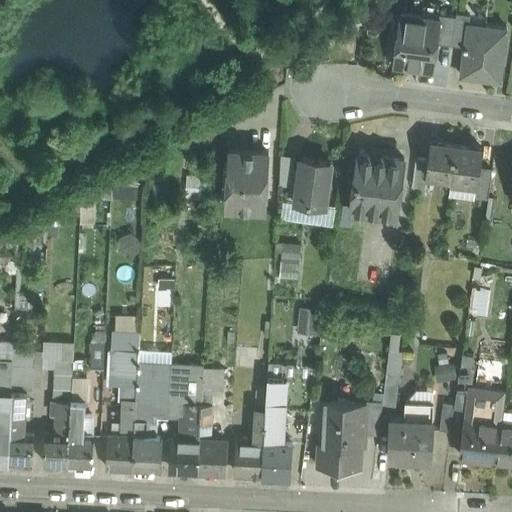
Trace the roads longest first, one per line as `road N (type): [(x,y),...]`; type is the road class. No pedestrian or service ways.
road 1 (residential): [(432,509),(0,486)]
road 2 (residential): [(511,115),(383,98),(304,98)]
